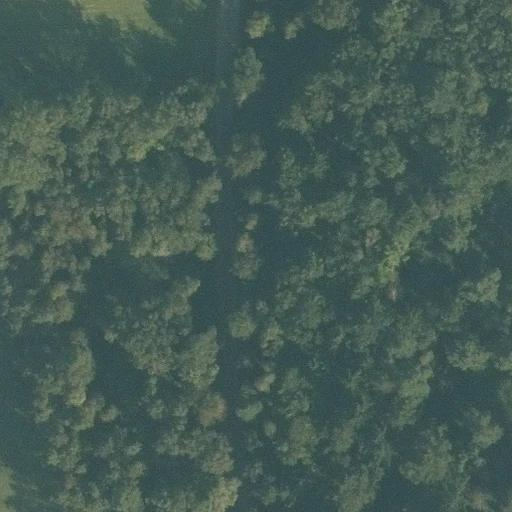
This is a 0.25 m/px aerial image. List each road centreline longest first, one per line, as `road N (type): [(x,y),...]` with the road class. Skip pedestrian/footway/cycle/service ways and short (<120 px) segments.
road 1 (track): [(374,0),(267,98),(287,511)]
road 2 (unclassified): [(234,511),(220,225),(228,0)]
